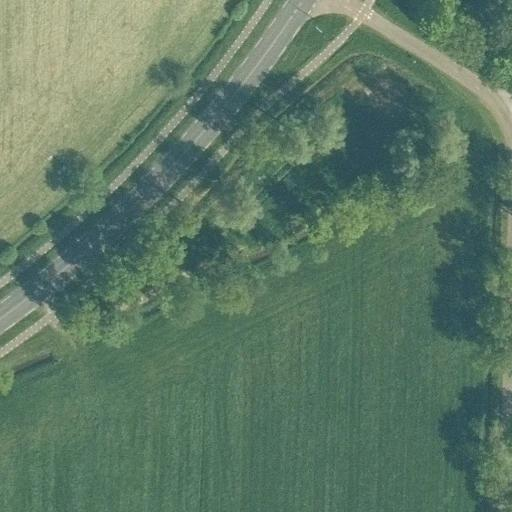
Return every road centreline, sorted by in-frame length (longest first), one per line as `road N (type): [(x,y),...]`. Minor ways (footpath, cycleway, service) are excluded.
road 1 (unclassified): [(502,511),(510,129),(478,85),(341,0)]
road 2 (primary): [(0,318),(145,194),(299,0)]
